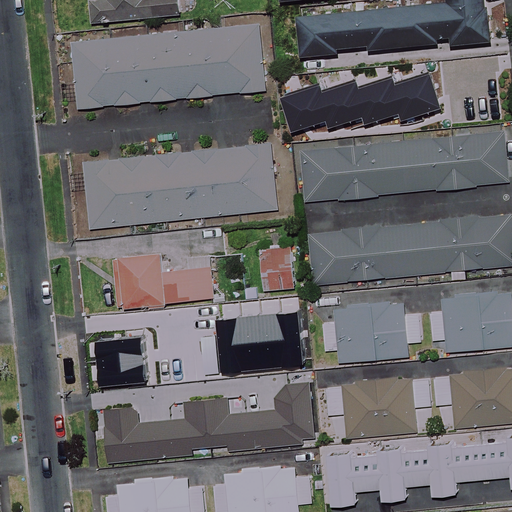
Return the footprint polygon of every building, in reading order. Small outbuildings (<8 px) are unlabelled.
[(92,0),(95,23),(182,15),(180,0),(92,0)] [(492,42),(487,0),(449,0),(450,3),(301,18),(305,57),(343,53),(342,50),(372,47),(373,51),(442,45),(453,44),(453,45),(492,42)] [(272,89),(265,22),(73,42),(80,109),(272,89)] [(442,48),(294,65),(299,111),(448,94),(442,48)] [(283,185),(277,119),(90,138),(96,204),(283,185)] [(380,198),(380,193),(439,189),(439,194),(481,191),(481,186),(509,184),(505,133),(306,146),(309,197),(337,196),(337,200),(380,198)] [(309,268),(314,268),(316,286),(511,269),(511,215),(311,233),(313,250),(307,251),(309,268)] [(301,258),(297,216),(265,219),(268,260),(301,258)] [(170,273),(219,267),(214,226),(191,229),(193,239),(166,242),(164,225),(121,230),(127,279),(170,273)] [(257,273),(222,276),(223,295),(259,292),(257,273)] [(184,306),(183,292),(129,297),(135,347),(148,345),(186,341),(212,339),(208,303),(184,306)] [(511,292),(446,297),(447,312),(432,313),(435,340),(449,339),(450,351),(511,346),(511,292)] [(406,316),(405,301),(336,308),(337,317),(324,318),(327,351),(341,349),(343,362),(410,355),(408,343),(424,342),(421,314),(406,316)] [(252,305),(216,307),(218,326),(253,323),(252,305)] [(149,368),(100,374),(108,446),(326,421),(318,354),(278,358),(281,381),(232,387),(230,369),(181,375),(182,387),(152,391),(149,368)] [(511,368),(431,378),(435,406),(454,403),(457,428),(511,421),(511,368)] [(433,405),(429,376),(328,387),(331,415),(346,414),(349,438),(418,430),(416,407),(433,405)] [(511,434),(511,435),(511,440),(332,454),(336,504),(359,502),(359,491),(384,488),(385,499),(410,497),(409,486),(435,483),(436,494),(460,492),(459,481),(511,476),(511,434)] [(299,478),(297,465),(228,472),(229,484),(216,486),(218,511),(231,511),(301,511),(301,504),(314,502),(311,476),(299,478)] [(192,488),(190,474),(121,481),(122,495),(109,496),(110,511),(207,511),(205,487),(192,488)]
